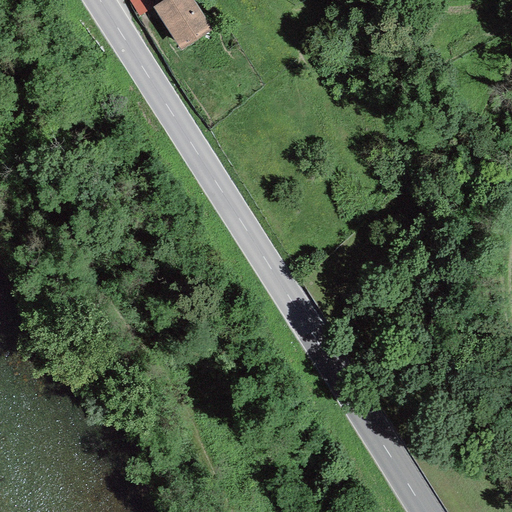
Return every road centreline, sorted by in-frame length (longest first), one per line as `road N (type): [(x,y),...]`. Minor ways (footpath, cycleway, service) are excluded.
road 1 (secondary): [(423,511),(96,0)]
road 2 (track): [(511,331),(511,209)]
